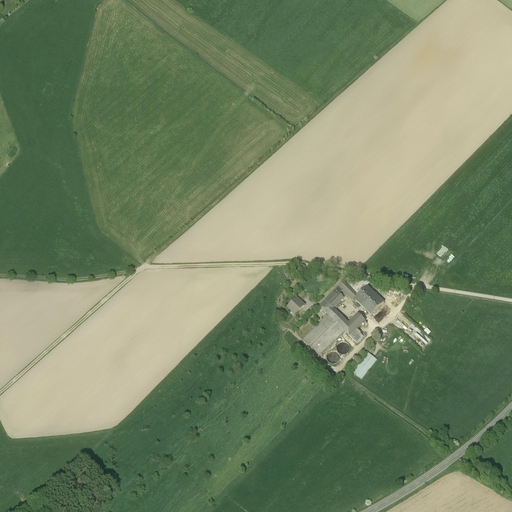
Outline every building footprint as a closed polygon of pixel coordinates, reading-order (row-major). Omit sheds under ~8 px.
[(359,299),(373,314),(383,304),(366,287),(359,294),(347,281),(337,291),(344,299),(350,293),(357,301),(359,299)] [(344,299),(337,291),(325,302),(333,310),(344,299)] [(285,308),(293,316),(304,306),(295,298),(285,308)] [(347,324),(333,310),(325,302),(320,308),(330,318),(305,342),(319,356),(343,332),(355,345),(361,339),(354,331),(363,322),(356,315),(347,324)] [(305,352),(302,355),(313,367),(316,364),(305,352)] [(361,381),(376,361),(367,354),(352,373),(361,381)]
